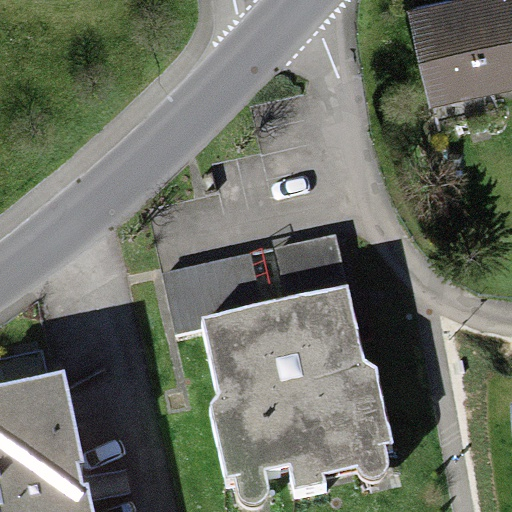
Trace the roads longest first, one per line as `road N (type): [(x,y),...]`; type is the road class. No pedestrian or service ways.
road 1 (residential): [(511,321),(423,280),(343,130),(305,0)]
road 2 (tertiary): [(251,59),(115,188),(0,282)]
